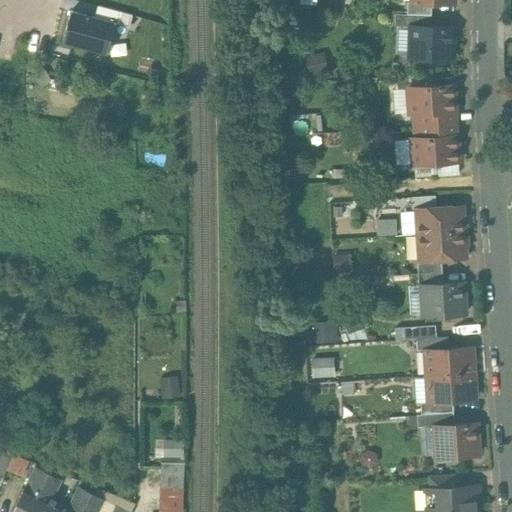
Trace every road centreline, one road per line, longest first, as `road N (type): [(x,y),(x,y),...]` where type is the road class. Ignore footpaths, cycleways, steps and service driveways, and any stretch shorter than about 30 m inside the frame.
road 1 (residential): [(511,468),(495,180)]
road 2 (residential): [(495,180),(487,0)]
